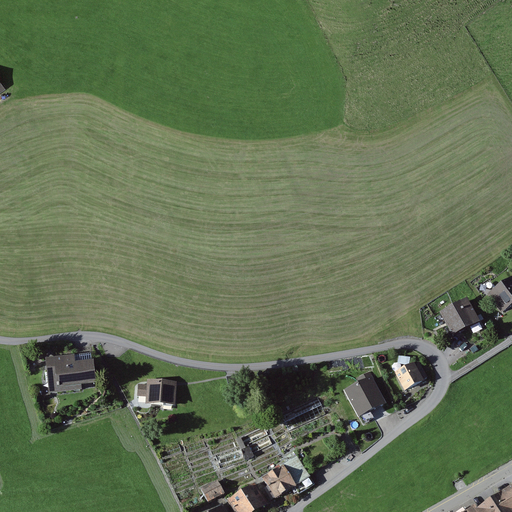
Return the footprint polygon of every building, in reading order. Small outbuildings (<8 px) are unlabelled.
[(511,280),(489,297),(503,316),(511,310),(511,280)] [(468,301),(441,316),(448,329),(453,338),(459,334),(480,323),(468,301)] [(75,356),(45,360),(49,395),(80,391),(80,387),(96,385),(93,363),(88,363),(81,364),(75,365),(75,356)] [(419,364),(397,375),(405,391),(421,383),(427,380),(419,364)] [(234,377),(226,378),(229,390),(245,386),(243,376),(234,377)] [(373,377),(344,392),(359,422),(375,414),(381,411),(388,408),(373,377)] [(174,385),(147,384),(147,387),(138,387),(137,397),(147,397),(147,404),(173,405),(174,385)] [(318,399),(282,416),(289,432),(325,415),(318,399)] [(328,447),(306,460),(313,471),(324,464),(335,458),(328,447)] [(282,469),(262,481),(274,502),(287,495),(296,489),(298,491),(300,495),(314,486),(297,456),(280,465),(282,469)] [(218,481),(200,491),(208,505),(225,495),(218,481)] [(256,485),(227,502),(233,511),(262,511),(270,507),(256,485)] [(511,511),(511,488),(496,499),(505,511),(511,511)] [(505,511),(496,499),(478,511),(505,511)]
